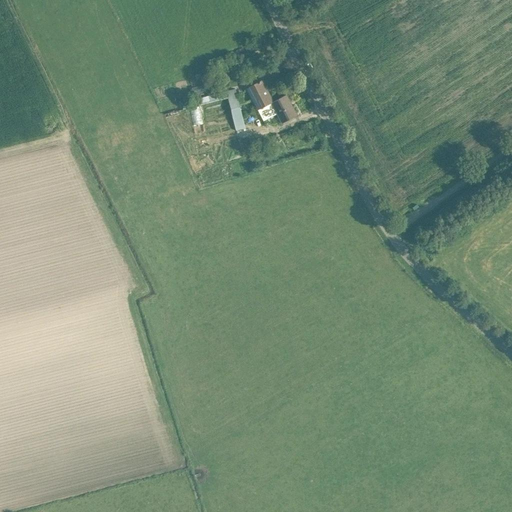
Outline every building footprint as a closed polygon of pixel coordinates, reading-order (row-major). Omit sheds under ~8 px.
[(277,114),(282,123),(297,115),(297,114),(296,115),(289,102),(290,101),(287,95),(273,102),(262,80),(247,88),(264,120),(277,114)] [(200,85),(202,90),(213,86),(211,81),(200,85)] [(235,89),(209,96),(210,102),(228,98),(236,130),(245,128),(239,104),(237,95),(235,89)] [(211,180),(255,172),(249,138),(205,146),(211,180)] [(161,153),(159,145),(145,148),(147,156),(161,153)]
